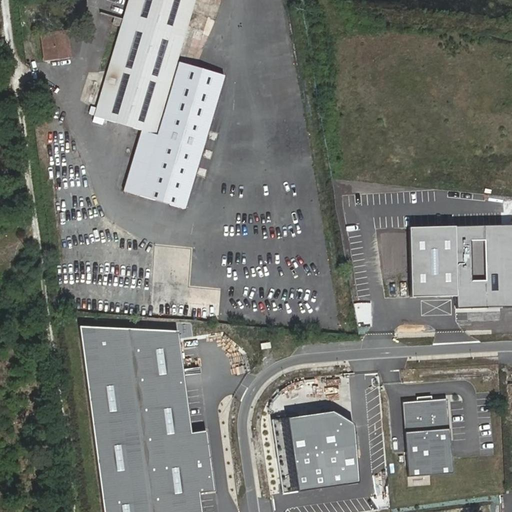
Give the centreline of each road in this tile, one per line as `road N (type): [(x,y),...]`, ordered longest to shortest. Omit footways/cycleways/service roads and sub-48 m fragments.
road 1 (residential): [(254,511),(244,417),(269,373),(309,358),(511,346)]
road 2 (track): [(36,233),(6,0)]
road 3 (unknown): [(201,386),(215,511)]
